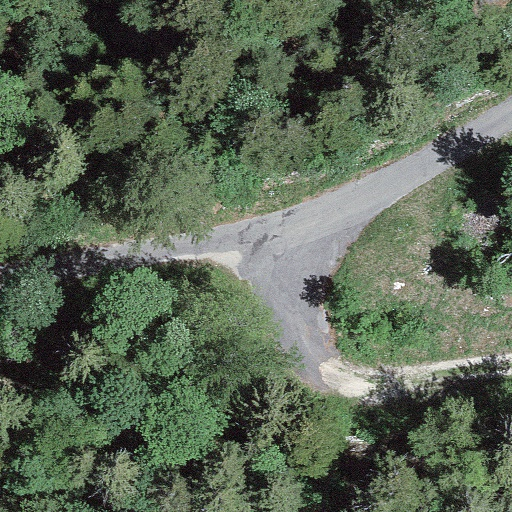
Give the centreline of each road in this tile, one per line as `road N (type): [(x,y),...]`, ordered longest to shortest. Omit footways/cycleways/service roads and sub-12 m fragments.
road 1 (track): [(0,284),(275,238),(392,191),(511,120)]
road 2 (track): [(275,238),(307,347),(320,374),(348,391),(511,370)]
